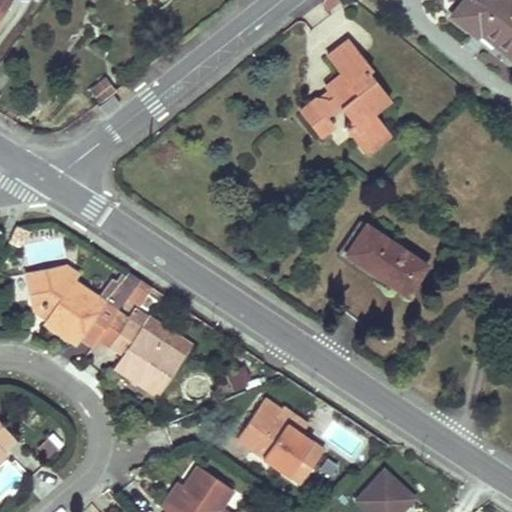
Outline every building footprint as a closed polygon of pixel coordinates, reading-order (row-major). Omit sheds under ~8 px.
[(0,0),(0,11),(8,0),(0,0)] [(462,0),(453,11),(477,31),(511,59),(511,0),(462,0)] [(477,31),(453,11),(449,16),(473,36),(477,31)] [(56,50),(77,50),(77,27),(56,27),(56,50)] [(343,126),(359,146),(384,127),(373,112),(389,99),(368,72),(371,69),(348,41),(327,58),(340,75),(324,87),(333,98),(329,101),(327,100),(315,97),(298,111),(318,136),(333,124),(327,117),(340,107),(350,120),(343,126)] [(92,90),(101,102),(116,90),(107,78),(92,90)] [(112,95),(98,107),(105,116),(120,104),(112,95)] [(384,127),(359,146),(364,153),(389,133),(384,127)] [(365,223),(345,253),(405,294),(425,264),(365,223)] [(117,311),(123,302),(127,296),(131,289),(135,282),(139,276),(124,267),(121,270),(116,279),(111,276),(99,295),(75,280),(80,272),(66,263),(26,272),(35,307),(49,304),(55,307),(48,316),(45,322),(75,343),(80,336),(93,345),(98,338),(117,311)] [(131,289),(127,296),(135,302),(145,288),(135,282),(131,289)] [(49,304),(35,307),(48,316),(55,307),(49,304)] [(135,307),(128,318),(140,326),(185,356),(192,345),(135,307)] [(117,311),(98,338),(110,345),(128,318),(117,311)] [(128,318),(110,345),(123,354),(119,360),(147,378),(143,384),(159,395),(185,356),(140,326),(128,318)] [(119,360),(115,366),(143,384),(147,378),(119,360)] [(236,390),(254,377),(241,360),(223,373),(236,390)] [(264,394),(238,433),(253,443),(252,445),(301,478),(324,446),(277,413),(281,407),(264,394)] [(0,421),(0,460),(7,454),(4,450),(16,439),(0,421)] [(50,440),(40,449),(51,460),(60,451),(50,440)] [(219,511),(222,508),(235,488),(199,464),(185,485),(168,510),(171,511),(219,511)] [(355,503),(365,511),(401,511),(412,501),(383,473),(355,503)] [(162,506),(168,510),(185,485),(179,481),(162,506)]
